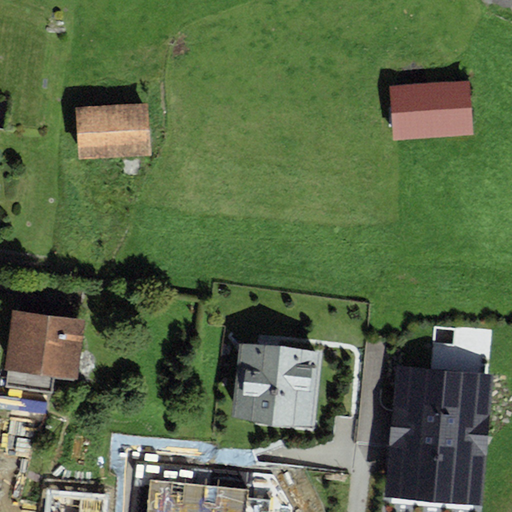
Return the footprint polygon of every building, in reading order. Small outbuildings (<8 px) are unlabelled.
[(469,81),(389,86),(393,140),(473,134),(469,81)] [(148,103),(75,108),(79,160),(151,155),(148,103)] [(85,317),(10,309),(4,368),(55,374),(54,380),(78,383),(85,317)] [(321,349),(240,343),(233,421),(313,428),(321,349)] [(491,375),(397,368),(387,498),(482,505),(491,375)] [(246,511),(249,490),(151,480),(147,511),(246,511)] [(106,511),(108,496),(47,492),(45,511),(106,511)]
